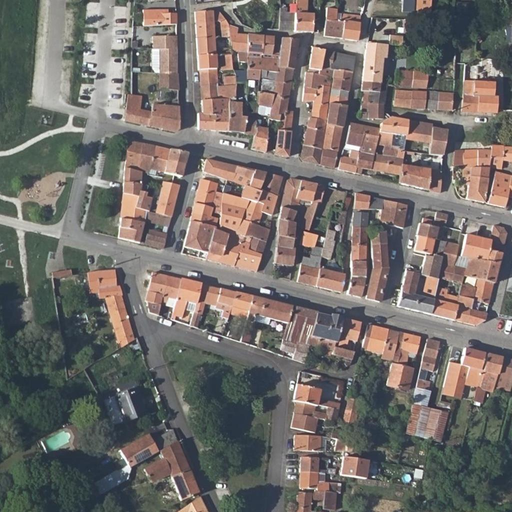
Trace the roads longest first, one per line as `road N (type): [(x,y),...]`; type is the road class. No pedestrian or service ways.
road 1 (tertiary): [(185,144),(94,121),(70,234),(130,253)]
road 2 (residential): [(445,205),(450,123),(391,112),(379,123),(346,119)]
road 3 (residential): [(144,334),(214,511)]
road 4 (residential): [(279,381),(251,357),(175,333),(144,334)]
road 5 (residential): [(182,0),(185,144)]
road 6 (residential): [(279,381),(293,369),(346,375),(365,311)]
road 7 (tertiary): [(414,199),(287,169)]
road 8 (residential): [(270,511),(279,381)]
road 9 (residential): [(414,199),(382,315)]
